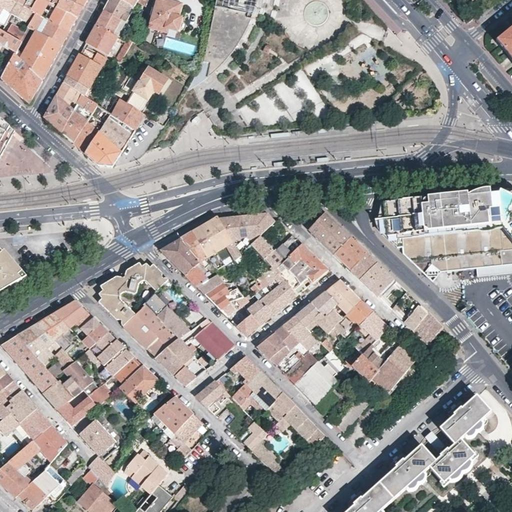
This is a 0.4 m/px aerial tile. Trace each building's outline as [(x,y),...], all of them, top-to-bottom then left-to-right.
[(16,3),(11,0),(0,0),(0,22),(3,25),(10,13),(16,3)] [(31,11),(37,0),(27,0),(23,6),(31,11)] [(37,0),(31,11),(36,13),(42,16),(48,6),(49,3),(43,0),(37,0)] [(67,0),(55,0),(53,4),(77,18),(80,13),(83,7),(67,0)] [(109,0),(108,3),(104,10),(126,23),(131,14),(126,12),(130,5),(120,0),(109,0)] [(181,5),(161,0),(152,0),(151,7),(155,8),(150,29),(167,33),(168,29),(179,32),(182,18),(178,17),(181,5)] [(204,46),(204,52),(202,59),(211,61),(207,76),(215,70),(219,66),(223,62),(227,58),(229,54),(232,50),(235,46),(238,42),(240,37),(243,32),(245,27),(248,22),(250,16),(252,13),(237,10),(238,0),(214,0),(214,4),(210,20),(208,27),(207,34),(206,41),(204,46)] [(23,6),(16,3),(10,13),(29,23),(36,13),(31,11),(23,6)] [(51,7),(44,18),(70,31),(73,25),(77,18),(53,4),(51,7)] [(135,8),(130,5),(126,12),(131,14),(133,11),(135,8)] [(126,23),(104,10),(100,18),(96,25),(118,37),(126,23)] [(131,14),(126,23),(130,25),(137,13),(133,11),(131,14)] [(42,16),(36,13),(29,23),(27,27),(33,30),(35,32),(36,32),(42,22),(46,25),(41,35),(62,46),(65,39),(70,31),(44,18),(42,16)] [(19,41),(25,32),(12,25),(7,33),(19,41)] [(86,43),(107,56),(118,37),(96,25),(91,33),(86,43)] [(133,26),(125,41),(131,45),(133,41),(139,30),(133,26)] [(27,27),(25,32),(19,41),(22,42),(21,44),(24,45),(33,30),(27,27)] [(7,33),(0,30),(0,42),(13,51),(7,60),(10,62),(15,55),(21,44),(22,42),(19,41),(7,33)] [(511,30),(496,43),(504,53),(511,61),(511,30)] [(51,65),(62,46),(41,35),(36,32),(35,32),(19,59),(43,79),(51,65)] [(131,45),(125,41),(115,60),(121,63),(123,59),(127,52),(131,45)] [(107,58),(97,53),(84,46),(83,48),(75,62),(63,84),(81,95),(83,97),(87,90),(89,90),(107,58)] [(30,104),(43,79),(19,59),(15,55),(10,62),(8,65),(1,78),(15,91),(30,104)] [(0,60),(0,77),(1,78),(8,65),(1,60),(0,60)] [(148,68),(125,103),(141,113),(154,92),(159,95),(168,80),(148,68)] [(81,95),(63,84),(60,90),(57,96),(72,109),(75,105),(75,104),(81,95)] [(120,100),(108,92),(106,97),(117,104),(120,100)] [(98,106),(83,97),(81,95),(75,104),(92,114),(98,106)] [(75,111),(72,109),(57,96),(51,106),(45,118),(61,133),(75,111)] [(141,113),(125,103),(120,100),(117,104),(111,114),(135,131),(135,130),(144,115),(141,113)] [(68,139),(73,144),(87,122),(90,117),(75,105),(72,109),(75,111),(61,133),(68,139)] [(111,114),(101,108),(98,106),(92,114),(90,117),(104,126),(111,114)] [(135,131),(111,114),(104,126),(99,132),(122,151),(135,131)] [(0,154),(14,130),(0,117),(0,154)] [(80,150),(85,154),(99,132),(87,122),(73,144),(80,150)] [(102,166),(112,167),(122,151),(99,132),(85,154),(94,163),(97,165),(102,166)] [(403,237),(402,231),(478,225),(499,188),(496,189),(464,192),(436,195),(381,200),(381,202),(378,218),(374,218),(375,219),(375,220),(375,222),(377,226),(397,245),(403,244),(403,237)] [(499,188),(478,225),(502,223),(511,234),(511,195),(500,188),(499,188)] [(325,214),(309,231),(321,242),(334,255),(351,238),(337,225),(325,214)] [(253,216),(239,218),(254,243),(260,237),(276,223),(268,215),(253,216)] [(241,257),(240,256),(220,219),(218,217),(202,226),(192,232),(207,258),(225,247),(234,262),(241,257)] [(254,243),(239,218),(229,218),(220,219),(240,256),(251,246),(254,243)] [(511,234),(502,223),(478,225),(475,231),(502,228),(511,240),(511,234)] [(478,225),(402,231),(403,237),(475,231),(478,225)] [(454,267),(500,263),(499,250),(511,248),(511,240),(502,228),(475,231),(454,267)] [(452,268),(454,267),(475,231),(403,237),(403,244),(403,252),(405,253),(424,271),(434,262),(441,269),(452,268)] [(207,258),(192,232),(184,237),(180,239),(196,267),(200,264),(204,260),(207,258)] [(283,244),(292,253),(302,244),(292,235),(283,244)] [(270,266),(274,270),(286,259),(276,248),(273,251),(260,237),(254,243),(251,246),(270,266)] [(351,238),(334,255),(346,266),(350,270),(368,254),(351,238)] [(168,246),(160,250),(183,273),(187,277),(189,279),(195,286),(198,288),(209,281),(207,280),(207,279),(196,267),(180,239),(168,246)] [(292,253),(286,259),(274,270),(279,275),(282,279),(298,295),(307,288),(313,283),(320,277),(328,270),(313,255),(302,244),(292,253)] [(0,292),(26,277),(5,252),(1,254),(0,251),(0,292)] [(395,279),(368,254),(350,270),(354,274),(377,297),(380,299),(382,297),(380,295),(395,279)] [(205,269),(209,265),(204,260),(200,264),(205,270),(205,269)] [(216,268),(221,274),(221,273),(227,273),(226,270),(218,261),(213,265),(215,267),(216,268)] [(208,273),(215,267),(213,265),(211,263),(209,265),(205,269),(208,273)] [(104,300),(102,302),(126,325),(137,313),(124,299),(126,294),(131,293),(140,299),(146,283),(149,284),(157,292),(168,280),(154,265),(152,267),(150,265),(149,267),(147,265),(145,267),(143,265),(140,267),(137,264),(126,271),(124,276),(120,275),(118,280),(113,278),(111,280),(101,286),(103,288),(101,290),(103,292),(101,294),(104,297),(102,298),(104,300)] [(279,275),(274,270),(270,266),(255,279),(259,284),(270,275),(274,280),(279,275)] [(217,276),(221,274),(216,268),(212,270),(217,276)] [(209,281),(198,288),(201,291),(204,294),(222,283),(217,276),(211,280),(210,277),(207,279),(207,280),(209,281)] [(298,295),(282,279),(232,322),(240,329),(247,337),(251,334),(265,322),(279,311),(287,305),(298,295)] [(344,310),(348,314),(360,301),(358,299),(348,289),(340,281),(325,292),(337,304),(344,310)] [(226,315),(234,309),(230,303),(242,298),(236,288),(229,292),(222,283),(204,294),(209,299),(213,303),(219,308),(226,315)] [(337,304),(325,292),(317,299),(311,304),(324,317),(329,312),(331,315),(335,311),(337,312),(339,310),(334,306),(337,304)] [(248,298),(249,297),(247,293),(242,298),(230,303),(234,309),(249,300),(248,298)] [(191,332),(167,308),(168,307),(155,294),(146,304),(158,317),(180,340),(191,332)] [(76,324),(89,312),(77,300),(63,308),(55,313),(71,328),(76,324)] [(348,314),(335,328),(334,328),(346,340),(351,335),(347,331),(351,327),(350,326),(355,321),(359,326),(373,313),(364,304),(360,301),(348,314)] [(137,313),(126,325),(134,333),(141,341),(158,358),(180,340),(158,317),(146,304),(137,313)] [(324,317),(311,304),(302,311),(295,317),(309,332),(317,324),(328,335),(334,328),(335,328),(330,323),(326,319),(324,317)] [(418,306),(404,323),(413,332),(429,312),(423,306),(420,308),(418,306)] [(330,323),(335,328),(348,314),(344,310),(330,323)] [(89,312),(76,324),(89,336),(84,341),(91,348),(109,331),(99,322),(89,312)] [(431,314),(429,312),(413,332),(419,337),(420,338),(428,346),(444,328),(431,314)] [(44,319),(38,323),(56,341),(71,328),(55,313),(45,319),(44,319)] [(376,341),(388,328),(380,320),(373,313),(359,326),(358,328),(361,331),(363,329),(376,341)] [(309,332),(295,317),(288,323),(282,328),(298,344),(301,346),(303,344),(300,342),(302,341),(302,342),(304,341),(306,343),(314,337),(312,335),(309,332)] [(25,331),(18,335),(44,365),(53,357),(55,359),(57,357),(63,363),(66,367),(65,369),(68,372),(78,363),(69,354),(56,341),(38,323),(25,331)] [(211,323),(195,336),(219,360),(228,353),(227,352),(233,348),(234,348),(235,347),(211,323)] [(298,344),(282,328),(279,331),(271,337),(258,348),(262,352),(277,367),(298,344)] [(314,337),(328,352),(332,347),(326,341),(327,340),(317,330),(312,335),(314,337)] [(104,352),(117,339),(112,334),(109,331),(91,348),(96,353),(102,348),(104,349),(102,351),(104,352)] [(42,389),(44,392),(59,381),(57,379),(54,377),(51,373),(44,365),(18,335),(3,344),(12,354),(17,361),(37,383),(42,389)] [(193,337),(217,362),(219,360),(195,336),(193,337)] [(362,355),(377,371),(402,341),(396,336),(378,357),(371,350),(373,348),(371,346),(366,351),(362,355)] [(105,365),(125,346),(124,346),(117,339),(104,352),(99,357),(98,358),(100,360),(105,365)] [(180,340),(158,358),(162,361),(169,368),(175,374),(195,355),(183,343),(180,340)] [(388,393),(418,357),(412,350),(402,341),(377,371),(371,379),(388,393)] [(352,346),(355,349),(362,355),(366,351),(356,342),(352,346)] [(458,352),(447,342),(436,353),(446,363),(458,352)] [(298,344),(277,367),(280,370),(286,376),(308,354),(302,348),(301,346),(298,344)] [(125,346),(105,365),(107,367),(127,349),(125,346)] [(74,349),(69,354),(78,363),(82,358),(74,349)] [(115,375),(135,356),(131,353),(127,349),(107,367),(101,374),(109,381),(111,379),(115,375)] [(349,369),(352,366),(362,355),(355,349),(343,363),(349,369)] [(308,354),(286,376),(290,380),(291,381),(295,385),(318,363),(308,354)] [(368,383),(371,379),(377,371),(362,355),(352,366),(368,383)] [(160,384),(162,382),(152,372),(146,367),(135,356),(115,375),(125,384),(121,388),(126,393),(136,403),(157,382),(160,384)] [(233,398),(240,405),(268,379),(252,363),(246,357),(232,369),(236,374),(239,371),(247,378),(244,381),(247,384),(233,398)] [(304,394),(316,406),(330,391),(337,382),(321,366),(324,362),(322,360),(318,364),(318,363),(295,385),(299,389),(304,394)] [(58,374),(65,369),(66,367),(63,363),(51,373),(54,377),(58,374)] [(101,389),(78,363),(68,372),(72,377),(82,389),(84,388),(90,394),(93,397),(101,389)] [(196,378),(186,367),(176,375),(179,378),(187,386),(196,378)] [(8,372),(0,377),(0,391),(15,381),(11,376),(8,372)] [(217,381),(225,389),(228,392),(230,389),(223,381),(228,376),(226,373),(221,378),(217,381)] [(48,397),(59,409),(75,396),(82,389),(72,377),(64,384),(60,379),(59,381),(44,392),(48,397)] [(109,381),(106,384),(101,389),(93,397),(99,403),(109,394),(119,386),(111,379),(109,381)] [(275,401),(283,393),(275,386),(274,385),(268,379),(240,405),(244,409),(258,395),(269,407),(275,401)] [(17,382),(15,381),(0,391),(0,399),(4,404),(24,390),(22,388),(17,382)] [(225,389),(217,381),(197,396),(204,402),(208,406),(216,398),(221,403),(230,394),(228,392),(225,389)] [(126,393),(121,388),(119,386),(109,394),(116,402),(126,393)] [(334,424),(335,425),(345,432),(374,398),(363,389),(334,424)] [(31,398),(24,390),(4,404),(21,424),(39,408),(31,398)] [(330,391),(316,406),(324,414),(337,398),(330,391)] [(283,417),(295,405),(283,393),(275,401),(281,406),(275,412),(281,418),(283,417)] [(89,411),(99,403),(93,397),(90,394),(80,402),(75,396),(59,409),(66,417),(72,424),(73,425),(89,411)] [(171,439),(195,415),(190,409),(176,396),(156,414),(157,414),(152,419),(171,439)] [(442,427),(439,430),(453,447),(451,449),(446,443),(433,454),(438,460),(435,462),(421,446),(419,448),(407,459),(402,453),(395,459),(388,465),(393,471),(365,496),(360,490),(352,497),(346,502),(351,509),(347,511),(379,511),(429,468),(442,484),(474,455),(460,440),(490,413),(476,397),(465,407),(459,402),(452,408),(446,413),(451,419),(442,427)] [(21,424),(4,404),(0,406),(0,426),(7,436),(21,424)] [(314,448),(325,435),(309,419),(295,405),(283,417),(314,448)] [(53,462),(70,443),(56,427),(51,422),(39,408),(21,424),(31,435),(35,440),(42,449),(53,462)] [(200,419),(195,415),(171,439),(169,442),(177,450),(176,451),(183,458),(192,448),(185,441),(204,423),(200,419)] [(116,442),(96,419),(80,433),(95,450),(100,455),(101,456),(116,442)] [(245,442),(261,425),(256,421),(240,437),(245,442)] [(419,448),(421,446),(439,430),(442,427),(438,422),(426,432),(414,443),(419,448)] [(262,440),(268,433),(261,425),(245,442),(252,449),(262,440)] [(31,435),(0,461),(0,470),(35,440),(31,435)] [(0,483),(16,498),(19,495),(32,483),(25,476),(32,469),(26,463),(42,449),(35,440),(0,470),(0,483)] [(262,440),(252,449),(258,455),(275,471),(286,482),(291,476),(274,459),(276,457),(266,447),(268,445),(262,440)] [(149,452),(143,458),(148,462),(153,456),(149,452)] [(158,460),(153,456),(148,462),(143,458),(140,454),(128,467),(145,482),(142,485),(143,486),(155,466),(158,460)] [(90,463),(89,464),(93,468),(101,478),(109,487),(116,473),(101,456),(100,455),(90,463)] [(163,464),(158,460),(155,466),(143,486),(152,494),(161,484),(170,473),(162,465),(163,464)] [(72,475),(75,482),(78,479),(81,476),(87,469),(83,466),(72,475)] [(126,471),(142,485),(145,482),(128,467),(126,471)] [(101,478),(93,468),(86,476),(95,485),(101,478)] [(33,481),(48,496),(52,493),(54,495),(63,486),(46,469),(33,481)] [(246,511),(261,495),(241,479),(213,511),(246,511)] [(19,495),(34,511),(48,496),(33,481),(32,483),(19,495)] [(147,500),(162,511),(175,495),(161,484),(152,494),(147,500)] [(95,485),(79,501),(91,511),(112,511),(118,506),(95,485)] [(149,511),(161,511),(162,511),(147,500),(143,505),(149,511)]
